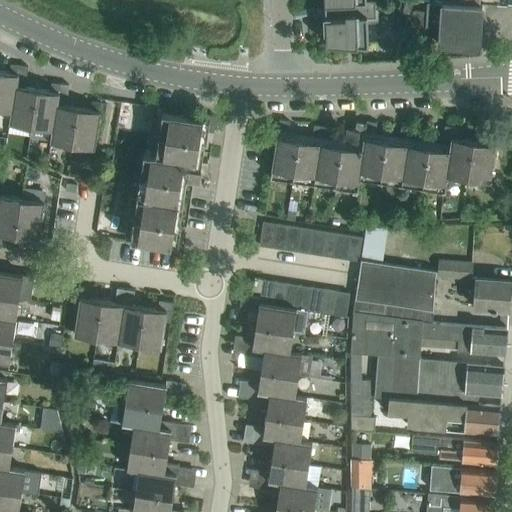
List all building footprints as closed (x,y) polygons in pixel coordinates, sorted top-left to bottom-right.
[(375,0),(366,1),(345,2),(345,3),(345,16),(325,18),(327,44),(368,47),(367,18),(376,17),(375,0)] [(409,16),(413,0),(405,0),(401,13),(409,16)] [(480,37),(482,6),(428,2),(427,12),(414,11),(410,25),(440,27),(439,45),(463,47),(464,36),(480,37)] [(11,111),(18,65),(15,64),(13,74),(0,71),(0,109),(11,111)] [(9,123),(7,134),(29,138),(31,126),(37,89),(25,87),(28,66),(18,65),(11,111),(9,123)] [(31,126),(29,138),(50,141),(51,130),(52,130),(60,84),(56,83),(54,92),(37,89),(31,126)] [(72,145),(78,108),(65,106),(68,85),(60,84),(52,130),(51,130),(50,141),(72,145)] [(95,111),(78,108),(72,145),(95,148),(100,112),(105,113),(106,103),(96,101),(95,111)] [(201,130),(213,132),(216,116),(203,114),(202,118),(162,112),(155,154),(144,153),(130,240),(169,247),(169,250),(182,253),(185,237),(172,235),(184,161),(196,163),(201,130)] [(293,179),(299,139),(287,137),(290,121),(279,119),(271,176),(293,179)] [(380,180),(386,140),(374,138),(377,122),(366,121),(365,130),(362,148),(363,148),(358,177),(360,177),(380,180)] [(314,183),(323,126),(314,125),(311,140),(299,139),(293,179),(314,183)] [(447,174),(452,138),(456,138),(458,127),(445,125),(441,148),(429,146),(423,187),(445,190),(447,175),(447,174)] [(336,186),(342,145),(330,143),(333,127),(323,126),(314,183),(336,186)] [(401,184),(410,127),(401,126),(399,142),(386,140),(380,180),(401,184)] [(423,187),(429,146),(417,144),(420,129),(410,127),(401,184),(423,187)] [(358,177),(363,148),(362,148),(365,130),(347,128),(344,146),(342,145),(336,186),(358,189),(360,177),(358,177)] [(490,144),(473,141),(468,178),(490,181),(496,145),(501,145),(502,136),(492,135),(490,144)] [(468,178),(473,141),(456,138),(452,138),(447,174),(447,175),(468,178)] [(199,182),(201,169),(189,167),(186,180),(199,182)] [(15,236),(21,199),(0,195),(0,247),(1,248),(3,234),(15,236)] [(43,202),(21,199),(15,236),(33,238),(31,247),(41,249),(43,239),(38,238),(43,202)] [(272,247),(275,223),(263,221),(259,245),(272,247)] [(284,249),(288,225),(275,223),(272,247),(284,249)] [(296,251),(300,227),(288,225),(284,249),(296,251)] [(309,253),(312,229),(300,227),(296,251),(309,253)] [(362,259),(361,259),(356,293),(354,309),(423,319),(423,320),(432,321),(436,269),(380,261),(385,227),(367,227),(362,259)] [(321,255),(325,231),(312,229),(309,253),(321,255)] [(333,257),(337,233),(325,231),(321,255),(333,257)] [(346,259),(349,235),(337,233),(333,257),(346,259)] [(362,237),(349,235),(346,259),(358,260),(362,237)] [(472,261),(440,259),(439,275),(471,277),(472,261)] [(0,271),(0,293),(19,297),(30,299),(33,276),(0,271)] [(508,310),(510,279),(476,277),(474,307),(508,310)] [(262,279),(254,278),(252,290),(260,291),(262,279)] [(272,305),(276,281),(263,279),(260,298),(259,303),(272,305)] [(284,307),(288,283),(276,281),(272,305),(284,307)] [(296,309),(300,285),(288,283),(284,307),(296,309)] [(309,310),(312,287),(300,285),(296,309),(308,310),(309,310)] [(96,337),(102,300),(85,298),(86,289),(76,287),(75,297),(80,297),(74,334),(96,337)] [(322,312),(325,289),(312,287),(309,310),(322,312)] [(117,341),(125,289),(117,288),(115,302),(102,300),(96,337),(117,341)] [(139,344),(144,307),(132,305),(134,291),(125,289),(117,341),(139,344)] [(333,314),(337,291),(325,289),(322,312),(333,314)] [(346,316),(350,293),(337,291),(333,314),(346,316)] [(0,315),(16,318),(19,297),(0,293),(0,315)] [(284,307),(272,305),(259,303),(260,298),(251,296),(249,307),(258,308),(256,325),(293,331),(304,333),(308,310),(296,309),(284,307)] [(167,311),(172,312),(173,303),(163,301),(161,310),(144,307),(139,344),(161,347),(167,311)] [(505,354),(507,326),(432,321),(423,320),(423,319),(354,309),(350,352),(377,354),(390,354),(390,355),(420,357),(422,336),(458,339),(457,350),(505,354)] [(0,338),(12,340),(16,318),(0,315),(0,338)] [(290,352),(290,351),(293,331),(256,325),(253,342),(244,341),(242,354),(251,355),(253,346),(290,352)] [(0,360),(9,362),(12,340),(0,338),(0,360)] [(302,353),(290,351),(290,352),(253,346),(251,355),(263,357),(261,369),(298,375),(302,353)] [(502,394),(504,364),(420,357),(390,355),(390,354),(377,354),(375,394),(391,395),(454,401),(455,391),(478,392),(502,394)] [(51,362),(49,376),(61,378),(63,364),(51,362)] [(295,396),(295,395),(298,375),(261,369),(259,386),(249,385),(247,398),(257,399),(258,390),(295,396)] [(362,371),(351,371),(352,414),(371,416),(370,379),(362,379),(362,371)] [(174,392),(175,382),(166,380),(165,385),(128,379),(125,401),(162,407),(165,390),(174,392)] [(307,397),(295,395),(295,396),(258,390),(257,399),(268,401),(266,414),(303,419),(307,397)] [(499,433),(501,405),(478,403),(478,392),(455,391),(454,401),(391,395),(389,411),(409,412),(408,423),(413,423),(412,426),(499,433)] [(160,420),(162,407),(125,401),(122,424),(134,425),(170,431),(172,422),(160,420)] [(300,440),(300,439),(303,419),(266,414),(264,431),(255,430),(253,442),(262,444),(263,435),(300,440)] [(352,414),(352,428),(369,430),(369,429),(374,430),(376,416),(371,416),(352,414)] [(15,424),(0,421),(0,445),(12,447),(15,424)] [(78,424),(67,422),(70,436),(81,438),(78,424)] [(179,436),(181,423),(172,422),(170,431),(134,425),(130,446),(167,452),(170,435),(179,436)] [(497,463),(498,441),(413,434),(412,450),(440,452),(440,456),(462,457),(462,460),(497,463)] [(312,441),(300,439),(300,440),(263,435),(262,444),(274,446),(272,458),(309,464),(312,441)] [(81,438),(70,436),(75,460),(87,460),(81,438)] [(352,444),(352,453),(353,458),(370,459),(371,444),(352,444)] [(9,466),(12,447),(0,445),(0,465),(8,467),(9,466)] [(165,464),(167,452),(130,446),(127,468),(139,470),(139,469),(175,475),(177,466),(165,464)] [(305,485),(305,484),(309,464),(272,458),(269,475),(261,474),(259,487),(268,488),(269,479),(305,485)] [(375,460),(370,459),(353,458),(353,486),(371,488),(371,474),(375,474),(375,460)] [(41,472),(25,470),(25,468),(9,466),(8,467),(0,465),(0,488),(21,492),(22,490),(38,493),(41,472)] [(494,493),(496,469),(445,465),(444,475),(432,475),(431,489),(494,493)] [(175,475),(139,469),(139,470),(127,468),(124,488),(136,490),(173,496),(175,479),(184,480),(186,468),(177,466),(175,475)] [(318,486),(305,484),(305,485),(269,479),(268,488),(279,490),(278,503),(314,508),(318,486)] [(370,511),(371,488),(353,486),(352,511),(370,511)] [(18,511),(21,492),(0,488),(0,509),(17,511),(18,511)] [(170,511),(173,496),(136,490),(133,510),(119,507),(118,511),(170,511)] [(492,511),(494,497),(428,492),(428,505),(460,507),(459,511),(492,511)] [(313,511),(314,508),(278,503),(276,511),(313,511)]
